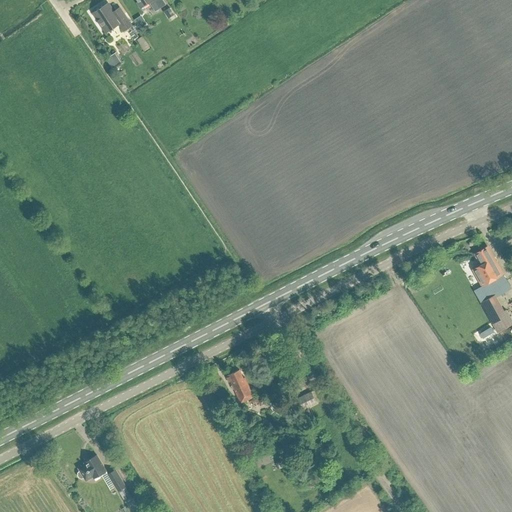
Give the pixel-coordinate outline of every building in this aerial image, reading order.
[(137,0),(138,1),(137,2),(140,8),(149,2),(155,11),(166,4),(163,0),(137,0)] [(179,2),(175,4),(181,15),(185,13),(179,2)] [(107,4),(94,13),(92,14),(104,34),(118,25),(122,31),(131,25),(119,7),(112,11),(107,4)] [(134,20),(140,28),(147,24),(141,15),(134,20)] [(154,44),(159,42),(154,30),(149,32),(154,44)] [(154,56),(163,50),(160,45),(151,51),(154,56)] [(122,61),(116,52),(106,59),(111,68),(122,61)] [(491,280),(494,285),(505,279),(502,274),(503,273),(496,261),(495,262),(487,246),(475,253),(481,264),(480,265),(487,277),(479,281),(482,285),(491,280)] [(488,289),(492,296),(479,303),(496,333),(511,323),(511,321),(505,309),(503,310),(494,295),(510,286),(506,279),(505,279),(494,285),(488,289)] [(228,375),(228,376),(226,378),(228,383),(231,382),(241,403),(254,397),(245,377),(243,378),(239,369),(228,375)] [(316,403),(311,391),(297,397),(303,409),(316,403)] [(272,394),(261,404),(266,409),(277,399),(272,394)] [(97,455),(84,462),(85,463),(78,468),(80,470),(78,472),(77,475),(79,477),(81,478),(84,478),(86,480),(92,476),(94,478),(106,470),(97,455)] [(108,474),(118,490),(123,500),(131,495),(125,486),(126,485),(116,469),(108,474)]
